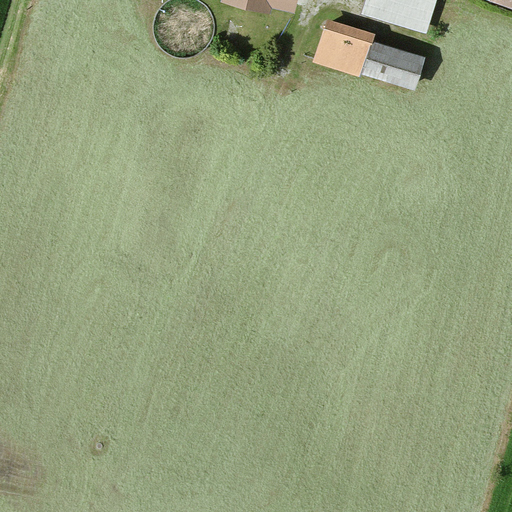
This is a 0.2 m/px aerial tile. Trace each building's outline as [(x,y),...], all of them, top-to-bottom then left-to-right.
[(153,29),(155,41),(162,51),(172,58),(184,61),(196,59),(206,52),(213,41),(215,30),(212,18),(205,8),(194,2),(183,0),(172,3),(162,9),(156,18),(153,29)] [(215,0),(215,1),(263,13),(265,7),(288,12),(290,0),(215,0)] [(362,0),(358,16),(423,35),(433,0),(362,0)] [(511,6),(511,0),(486,0),(486,4),(510,12),(511,6)] [(309,67),(408,95),(419,59),(370,45),(373,36),(323,21),(309,67)]
